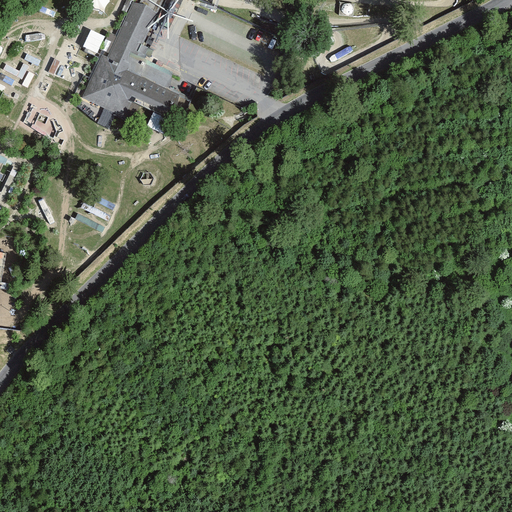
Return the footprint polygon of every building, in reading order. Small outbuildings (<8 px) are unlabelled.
[(81,0),(104,10),(108,0),(81,0)] [(141,0),(139,6),(158,14),(163,0),(141,0)] [(166,0),(153,29),(168,36),(183,0),(166,0)] [(139,6),(134,3),(118,37),(110,54),(107,60),(101,57),(81,98),(126,119),(134,102),(170,119),(180,94),(170,89),(173,73),(149,61),(154,50),(144,46),(158,14),(139,6)] [(105,37),(91,30),(83,47),(97,54),(105,37)] [(100,50),(110,54),(118,37),(108,33),(100,50)] [(20,67),(7,62),(4,71),(25,78),(31,62),(23,59),(20,67)] [(28,87),(34,75),(29,72),(23,84),(28,87)] [(153,113),(147,127),(164,135),(170,121),(153,113)]
